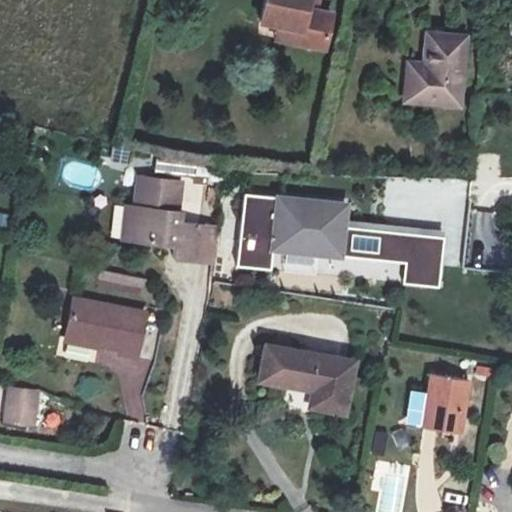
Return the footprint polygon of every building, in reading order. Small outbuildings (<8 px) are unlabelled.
[(311,0),(266,0),(261,25),(278,29),(300,34),(296,49),(324,56),(333,19),(317,16),(308,14),(310,7),(311,0)] [(319,8),(310,7),(308,14),(317,16),(319,8)] [(278,29),(275,44),(296,49),(300,34),(278,29)] [(458,108),(466,38),(431,33),(427,74),(408,71),(404,102),(458,108)] [(124,212),(119,245),(170,252),(169,264),(195,267),(200,228),(176,225),(181,185),(136,179),(131,212),(124,212)] [(347,201),(244,193),(238,266),(271,269),(273,249),(405,260),(403,284),(439,287),(443,236),(344,227),(347,201)] [(98,270),(94,290),(143,299),(147,279),(98,270)] [(152,311),(78,297),(70,337),(119,347),(118,355),(142,360),(152,311)] [(355,360),(293,348),(287,381),(313,386),(309,406),(345,413),(355,360)] [(471,382),(431,376),(422,429),(462,435),(471,382)] [(36,427),(40,389),(6,385),(2,423),(36,427)] [(375,429),(372,450),(403,455),(407,434),(375,429)] [(400,484),(404,467),(376,461),(374,470),(385,473),(383,480),(400,484)]
